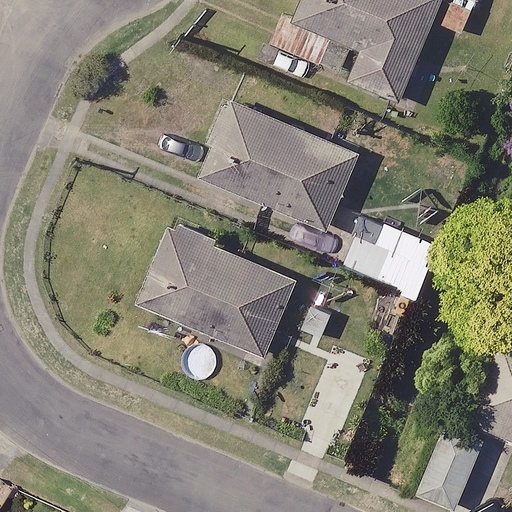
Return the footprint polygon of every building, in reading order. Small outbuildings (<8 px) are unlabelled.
[(360,40),(349,69),(347,75),(400,95),(436,0),(292,0),(277,42),(337,65),(348,35),(360,40)] [(473,0),(448,0),(442,18),(464,26),(473,0)] [(284,87),(276,106),(274,112),(229,93),(197,169),(328,222),(361,141),(313,121),(321,102),(284,87)] [(175,212),(171,220),(139,296),(263,349),(296,273),(217,239),(220,231),(175,212)] [(399,282),(411,251),(355,229),(343,260),(399,282)] [(511,330),(498,325),(463,410),(511,430),(511,330)] [(484,434),(444,417),(414,486),(454,503),(484,434)]
